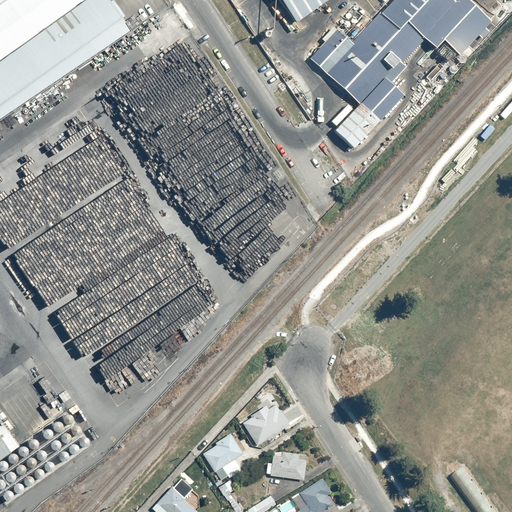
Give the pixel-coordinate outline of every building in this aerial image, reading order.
[(0,121),(119,38),(92,0),(0,65),(0,121)] [(0,65),(92,0),(14,0),(0,10),(0,65)] [(330,0),(276,0),(294,25),(330,0)] [(309,57),(358,102),(418,37),(431,49),(440,40),(457,56),(489,21),(466,0),(453,0),(452,1),(450,0),(387,0),(348,42),(334,29),(309,57)] [(392,104),(374,88),(326,141),(344,157),(392,104)] [(253,417),(244,423),(258,445),(291,423),(278,403),(269,408),(267,405),(252,415),(253,417)] [(0,420),(0,459),(18,446),(0,420)] [(217,445),(205,453),(223,480),(229,475),(223,466),(245,452),(232,432),(216,443),(217,445)] [(269,462),(267,473),(272,474),(272,476),(306,480),(309,455),(275,451),(274,462),(269,462)] [(441,483),(462,511),(487,511),(458,472),(441,483)] [(334,492),(324,478),(294,498),(302,509),(297,511),(322,511),(335,503),(329,495),(334,492)] [(235,488),(230,479),(218,487),(224,496),(235,488)] [(188,499),(173,486),(153,508),(157,511),(196,511),(198,511),(186,501),(188,499)] [(240,508),(229,492),(224,496),(235,511),(240,508)] [(264,511),(277,504),(271,495),(245,511),(264,511)]
